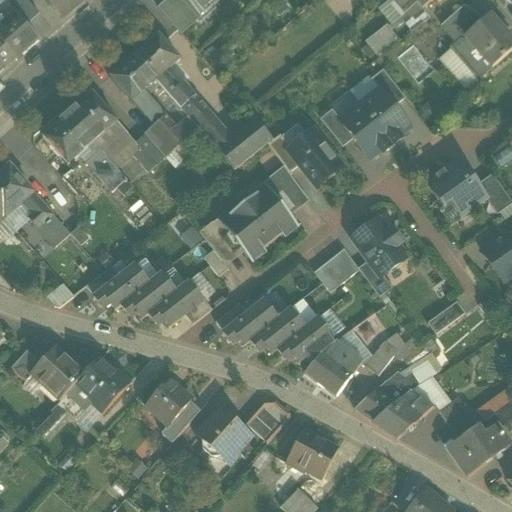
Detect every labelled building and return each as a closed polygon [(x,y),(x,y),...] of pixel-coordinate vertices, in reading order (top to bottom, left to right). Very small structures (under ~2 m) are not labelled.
[(4,3),(14,16),(25,29),(39,17),(24,0),(7,0),(4,3)] [(85,0),(84,0),(42,0),(62,21),(85,0)] [(221,0),(179,0),(198,21),(221,0)] [(434,0),(388,0),(403,17),(416,6),(421,12),(434,0)] [(14,16),(4,3),(0,6),(0,21),(3,25),(14,16)] [(476,29),(460,11),(440,29),(456,47),(457,48),(465,41),(464,40),(476,29)] [(3,25),(0,27),(0,45),(15,62),(37,43),(25,29),(14,16),(3,25)] [(476,29),(464,40),(465,41),(457,48),(456,47),(451,52),(439,63),(465,92),(478,82),(511,51),(511,45),(488,18),(476,29)] [(386,28),(365,44),(377,61),(398,44),(386,28)] [(157,38),(139,55),(138,55),(133,59),(155,83),(164,75),(179,62),(157,38)] [(0,45),(0,70),(2,73),(15,62),(0,45)] [(133,59),(109,80),(131,105),(131,104),(142,94),(154,84),(155,83),(133,59)] [(404,101),(382,73),(370,82),(377,92),(379,91),(393,110),(404,101)] [(211,117),(183,86),(178,90),(164,75),(155,83),(154,84),(187,120),(196,131),(210,119),(211,117)] [(393,110),(379,91),(377,92),(358,107),(391,149),(402,141),(401,139),(411,132),(393,110)] [(175,131),(142,94),(131,104),(131,105),(152,130),(143,137),(144,138),(164,161),(197,132),(196,131),(187,120),(175,131)] [(134,147),(116,126),(117,125),(91,96),(67,118),(93,146),(117,173),(132,159),(131,158),(138,152),(134,147)] [(339,122),(338,123),(352,142),(370,164),(380,156),(381,158),(391,149),(358,107),(339,122)] [(352,142),(338,123),(339,122),(331,113),(319,122),(342,151),(352,142)] [(67,118),(42,140),(67,169),(87,151),(93,146),(67,118)] [(254,123),(230,142),(210,119),(196,131),(197,132),(233,173),(266,147),(271,143),(254,123)] [(342,171),(312,133),(289,151),(286,154),(298,169),(315,191),(342,171)] [(164,161),(144,138),(134,147),(138,152),(131,158),(132,159),(147,176),(164,161)] [(289,151),(279,138),(272,144),(271,143),(266,147),(283,170),(288,177),(298,169),(286,154),(289,151)] [(117,173),(93,146),(87,151),(89,154),(87,159),(94,167),(93,174),(111,196),(126,183),(117,173)] [(476,188),(469,179),(463,183),(452,168),(425,187),(442,210),(450,205),(461,220),(485,203),(486,202),(476,188)] [(9,169),(0,176),(0,217),(4,222),(21,207),(32,196),(9,169)] [(288,177),(283,170),(267,183),(273,190),(269,193),(285,214),(304,199),(288,177)] [(511,207),(491,178),(476,188),(486,202),(485,203),(496,218),(511,207)] [(269,193),(260,201),(257,197),(242,208),(272,246),(281,238),(276,232),(282,227),(285,231),(293,225),(285,214),(269,193)] [(52,219),(32,196),(21,207),(22,208),(23,207),(32,217),(27,222),(36,232),(52,219)] [(272,246),(242,208),(228,219),(231,223),(222,231),(238,251),(247,262),(255,255),(251,251),(257,247),(263,253),(272,246)] [(511,217),(495,230),(502,240),(511,232),(511,217)] [(69,238),(52,219),(36,232),(53,252),(69,238)] [(387,236),(377,223),(351,242),(367,265),(379,281),(382,279),(406,262),(396,249),(400,246),(391,233),(387,236)] [(222,231),(218,234),(212,226),(199,237),(221,265),(238,251),(222,231)] [(88,243),(77,231),(69,238),(80,250),(88,243)] [(511,232),(502,240),(480,255),(502,286),(511,279),(511,232)] [(357,273),(343,253),(332,262),(348,282),(358,275),(357,273)] [(212,255),(203,262),(218,281),(227,274),(221,265),(212,255)] [(348,282),(332,262),(323,269),(339,290),(348,282)] [(379,281),(367,265),(357,273),(358,275),(378,301),(391,292),(382,279),(379,281)] [(93,301),(92,301),(103,314),(109,309),(114,315),(120,310),(148,288),(133,269),(118,281),(93,301)] [(339,290),(323,269),(313,277),(329,297),(339,290)] [(110,271),(85,291),(93,301),(118,281),(110,271)] [(148,288),(120,310),(130,323),(136,317),(141,323),(147,319),(175,296),(161,278),(148,288)] [(175,296),(147,319),(157,331),(164,326),(169,332),(184,320),(203,305),(188,286),(175,296)] [(62,288),(46,301),(54,311),(59,312),(73,301),(62,288)] [(203,305),(184,320),(192,329),(211,314),(203,304),(203,305)] [(222,336),(221,337),(232,350),(239,345),(243,350),(249,346),(277,323),(262,304),(245,318),(222,336)] [(455,306),(426,327),(434,339),(463,318),(455,306)] [(238,308),(214,327),(222,336),(245,318),(238,308)] [(277,323),(249,346),(259,358),(266,353),(270,359),(276,354),(304,332),(290,313),(277,323)] [(304,332),(276,354),(286,367),(293,362),(298,368),(305,362),(311,369),(320,358),(333,348),(329,343),(332,341),(317,322),(304,332)] [(420,351),(426,359),(433,354),(436,352),(430,343),(420,351)] [(384,345),(364,370),(377,380),(397,355),(384,345)] [(333,348),(320,358),(311,369),(304,378),(335,402),(351,381),(361,367),(345,354),(335,346),(334,346),(335,347),(333,348)] [(420,351),(401,364),(408,372),(426,359),(420,351)] [(39,367),(30,378),(59,405),(65,399),(72,391),(86,376),(73,363),(70,366),(54,352),(39,367)] [(410,376),(419,388),(429,382),(445,371),(433,354),(426,359),(408,372),(410,376)] [(26,355),(10,372),(24,385),(30,378),(39,367),(26,355)] [(86,376),(72,391),(91,409),(101,418),(129,388),(116,376),(114,378),(98,363),(86,376)] [(386,384),(353,413),(372,427),(405,397),(395,391),(402,380),(396,376),(387,385),(386,384)] [(410,376),(403,381),(402,380),(395,391),(405,397),(409,394),(410,395),(419,388),(410,376)] [(448,409),(429,382),(419,388),(410,395),(432,412),(437,416),(448,409)] [(192,404),(168,383),(144,411),(167,430),(168,431),(175,424),(189,407),(192,404)] [(91,409),(72,391),(65,399),(84,417),(91,409)] [(490,404),(499,416),(511,406),(511,397),(508,391),(490,404)] [(409,394),(405,397),(372,427),(395,444),(432,412),(410,395),(409,394)] [(448,409),(437,416),(457,446),(475,433),(469,425),(471,424),(456,402),(448,409)] [(494,419),(499,416),(490,404),(476,414),(485,426),(494,419)] [(511,406),(499,416),(494,419),(508,437),(511,433),(511,406)] [(189,407),(175,424),(185,432),(199,416),(189,407)] [(282,430),(260,410),(244,428),(266,448),(282,430)] [(248,439),(220,414),(196,441),(201,445),(202,454),(210,461),(203,468),(219,483),(231,470),(225,465),(248,439)] [(54,418),(43,430),(48,436),(60,424),(54,418)] [(175,424),(168,431),(167,430),(162,437),(172,447),(185,432),(175,424)] [(457,446),(446,454),(466,481),(509,450),(495,431),(480,440),(475,433),(457,446)] [(0,453),(9,443),(0,435),(0,453)] [(337,454),(303,435),(285,468),(304,477),(305,476),(321,484),(337,454)] [(316,511),(297,493),(279,511),(280,511),(316,511)] [(447,511),(425,493),(409,511),(447,511)]
